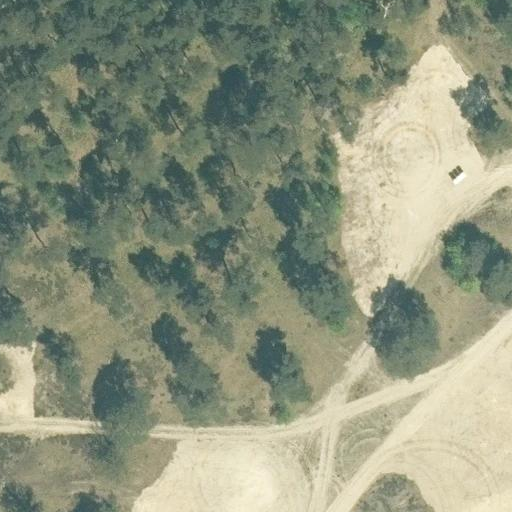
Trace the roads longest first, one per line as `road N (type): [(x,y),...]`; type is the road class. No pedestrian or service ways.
road 1 (track): [(511,319),(469,361),(435,378),(279,432),(0,425)]
road 2 (track): [(305,511),(327,419),(420,256),(451,216),(511,174)]
road 3 (track): [(469,361),(339,511)]
road 4 (track): [(434,0),(459,60),(511,129)]
